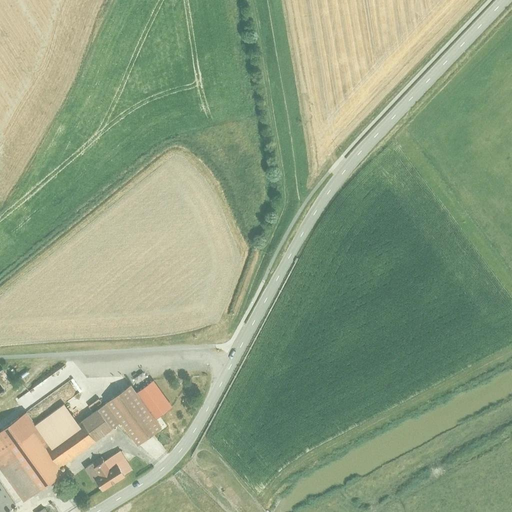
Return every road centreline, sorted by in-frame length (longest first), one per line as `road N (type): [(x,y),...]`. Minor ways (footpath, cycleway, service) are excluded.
road 1 (tertiary): [(505,0),(343,172),(219,387)]
road 2 (track): [(228,346),(287,202),(257,0)]
road 3 (tertiary): [(96,511),(161,470),(219,387)]
